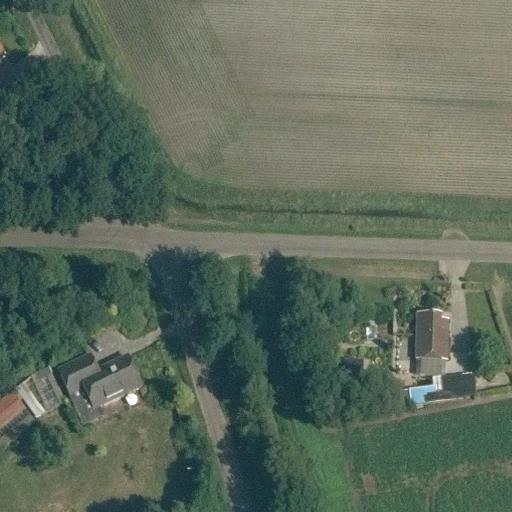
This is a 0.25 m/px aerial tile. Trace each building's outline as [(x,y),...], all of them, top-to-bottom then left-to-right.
[(417,317),(415,361),(446,362),(448,323),(440,323),(440,318),(417,317)] [(84,392),(94,413),(141,390),(126,360),(97,374),(89,358),(57,373),(69,399),(84,392)] [(343,378),(357,378),(357,364),(343,364),(343,378)] [(34,375),(38,383),(54,376),(50,368),(34,375)] [(433,380),(433,389),(391,393),(392,407),(464,401),(463,397),(475,396),(474,376),(433,380)] [(0,406),(0,433),(26,411),(12,396),(0,406)]
